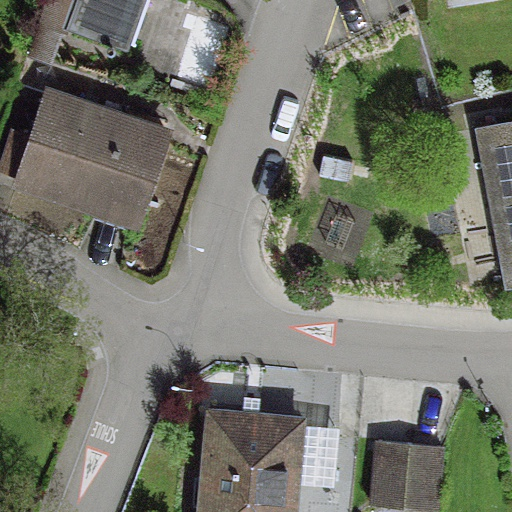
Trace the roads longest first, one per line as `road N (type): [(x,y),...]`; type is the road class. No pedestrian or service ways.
road 1 (residential): [(286,0),(173,334)]
road 2 (residential): [(173,334),(289,351),(511,356)]
road 3 (residential): [(0,251),(173,334)]
road 4 (residential): [(173,334),(100,511)]
